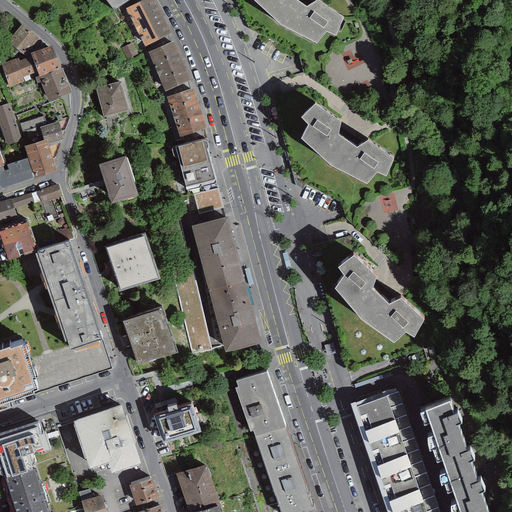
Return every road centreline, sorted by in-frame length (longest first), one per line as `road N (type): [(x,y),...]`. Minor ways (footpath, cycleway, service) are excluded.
road 1 (secondary): [(262,235),(343,511)]
road 2 (residential): [(262,235),(294,224),(243,49),(216,0)]
road 3 (secondary): [(181,0),(219,81),(262,235)]
road 4 (residential): [(129,380),(59,174)]
road 5 (residential): [(59,174),(75,84),(60,52),(0,0)]
road 6 (residential): [(129,380),(0,420)]
